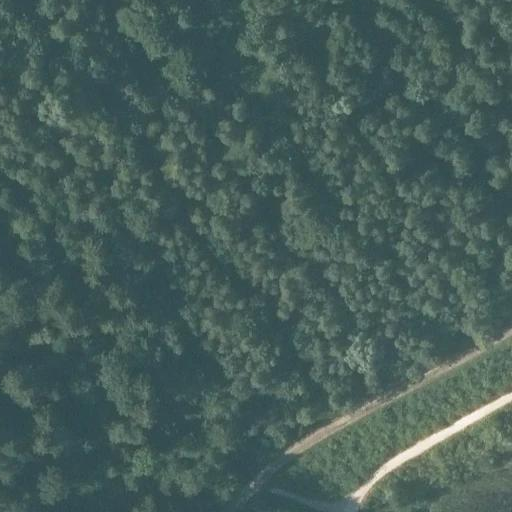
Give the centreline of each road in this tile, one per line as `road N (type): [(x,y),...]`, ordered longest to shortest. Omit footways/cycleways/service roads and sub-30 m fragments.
road 1 (track): [(227,511),(307,441),(511,327)]
road 2 (track): [(350,511),(361,487),(387,465),(511,394)]
